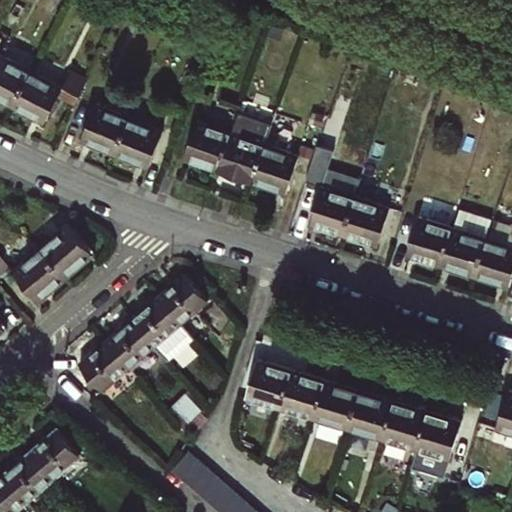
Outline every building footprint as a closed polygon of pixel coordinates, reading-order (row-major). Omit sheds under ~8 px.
[(0,50),(0,97),(13,105),(31,70),(28,68),(35,54),(17,44),(16,46),(5,41),(0,50)] [(87,79),(86,78),(73,70),(63,87),(31,70),(13,105),(44,122),(59,95),(72,102),(75,103),(87,79)] [(81,139),(115,152),(130,116),(96,102),(81,139)] [(115,152),(147,165),(162,129),(130,116),(115,152)] [(186,156),(218,168),(231,131),(198,119),(186,156)] [(355,195),(361,176),(329,165),(339,133),(324,127),(313,159),(306,178),(321,183),(309,221),(343,232),(355,195)] [(218,168),(252,180),(265,142),(231,131),(218,168)] [(252,180),(286,192),(299,154),(265,142),(252,180)] [(343,232),(378,244),(389,206),(355,195),(343,232)] [(406,252),(440,263),(453,226),(418,215),(406,252)] [(65,277),(93,253),(68,223),(39,247),(65,277)] [(440,263),(474,274),(487,236),(453,226),(440,263)] [(474,274),(508,285),(511,271),(511,244),(487,236),(474,274)] [(38,300),(65,277),(39,247),(21,263),(12,270),(38,300)] [(181,322),(207,299),(185,273),(159,296),(181,322)] [(194,336),(189,331),(181,322),(159,296),(133,317),(155,343),(168,358),(194,336)] [(128,367),(155,343),(133,317),(106,341),(128,367)] [(102,389),(128,367),(106,341),(80,363),(102,389)] [(245,396),(280,407),(292,368),(257,358),(245,396)] [(280,407),(313,417),(325,379),(292,368),(280,407)] [(313,417),(347,427),(358,389),(325,379),(313,417)] [(495,425),(511,430),(511,388),(507,387),(495,425)] [(347,427),(380,438),(392,399),(358,389),(347,427)] [(185,393),(174,403),(190,422),(201,411),(185,393)] [(161,414),(145,395),(126,411),(143,430),(161,414)] [(380,438),(414,448),(426,410),(392,399),(380,438)] [(410,467),(443,476),(460,420),(426,410),(414,448),(410,467)] [(206,417),(201,411),(190,422),(197,430),(206,417)] [(53,476),(79,453),(56,426),(30,449),(53,476)] [(27,498),(53,476),(30,449),(4,472),(27,498)] [(172,468),(182,477),(198,458),(188,449),(172,468)] [(182,477),(191,485),(207,466),(198,458),(182,477)] [(191,485),(202,494),(218,475),(207,466),(191,485)] [(20,511),(16,507),(27,498),(4,472),(0,475),(0,511),(20,511)] [(202,494),(211,502),(227,484),(218,475),(202,494)] [(211,502),(220,510),(237,492),(227,484),(211,502)] [(220,510),(222,511),(236,511),(247,500),(237,492),(220,510)] [(475,506),(489,511),(500,511),(504,503),(479,495),(475,506)] [(236,511),(253,511),(256,509),(247,500),(236,511)]
